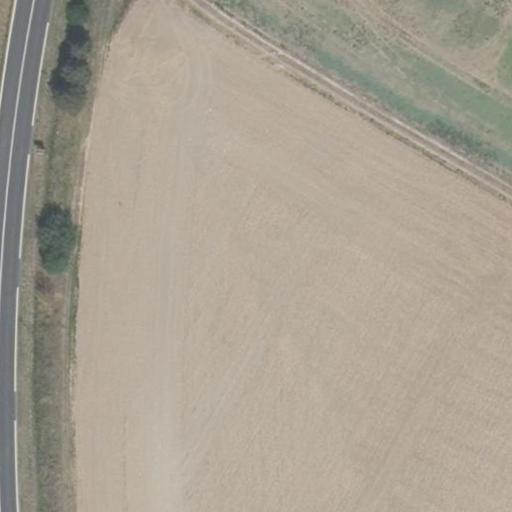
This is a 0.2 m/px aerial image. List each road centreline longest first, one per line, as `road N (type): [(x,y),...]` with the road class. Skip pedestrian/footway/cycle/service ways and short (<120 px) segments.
road 1 (track): [(70,511),(59,360),(87,109),(108,0)]
road 2 (trunk): [(0,259),(31,0)]
